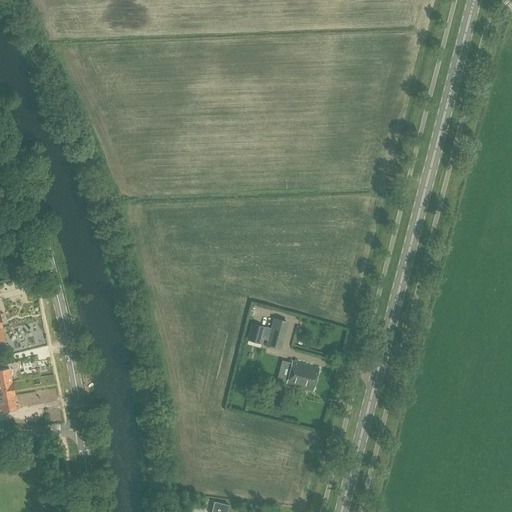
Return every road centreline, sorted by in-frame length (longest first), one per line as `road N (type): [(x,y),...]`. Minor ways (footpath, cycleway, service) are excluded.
road 1 (secondary): [(341,511),(473,0)]
road 2 (secondary): [(82,428),(45,251),(0,129)]
